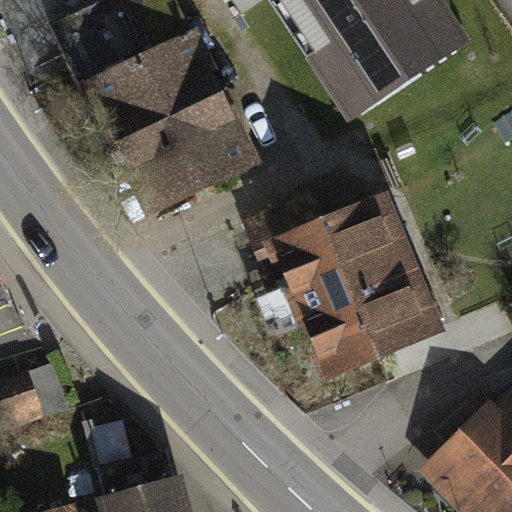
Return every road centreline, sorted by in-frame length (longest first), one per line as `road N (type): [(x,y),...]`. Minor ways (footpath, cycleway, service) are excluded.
road 1 (tertiary): [(292,489),(101,290),(0,151)]
road 2 (residential): [(292,489),(359,444),(511,365)]
